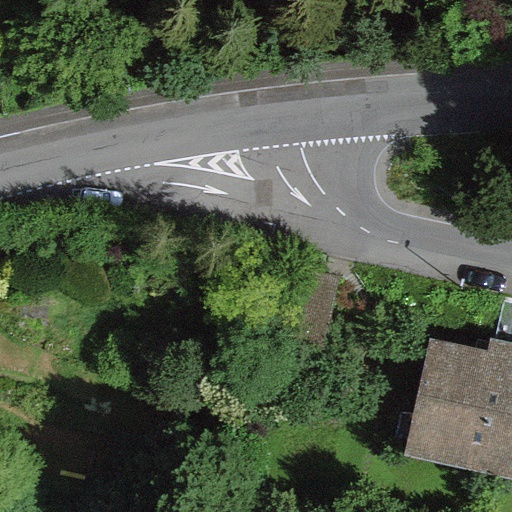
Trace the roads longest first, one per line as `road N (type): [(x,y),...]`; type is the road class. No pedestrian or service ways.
road 1 (residential): [(511,265),(346,228),(217,114)]
road 2 (residential): [(217,114),(511,91)]
road 3 (residential): [(0,166),(217,114)]
